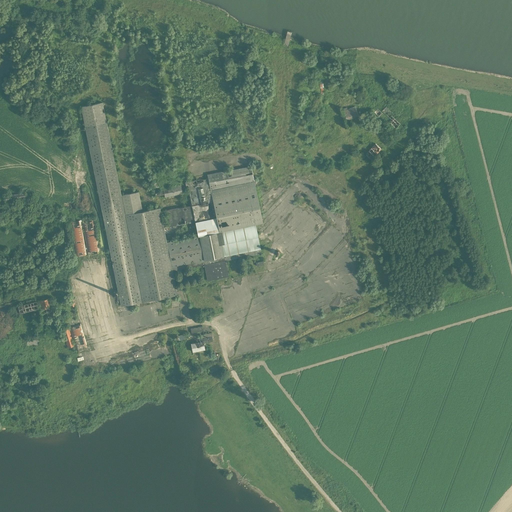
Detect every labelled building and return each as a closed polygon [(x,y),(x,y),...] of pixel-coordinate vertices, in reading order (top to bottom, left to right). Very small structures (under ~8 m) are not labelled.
[(128,304),(177,294),(172,271),(204,265),(207,280),(228,276),(225,260),(261,253),(255,224),(262,222),(254,180),(251,166),(207,175),(208,178),(195,180),(185,182),(185,185),(187,185),(191,205),(179,208),(179,207),(166,210),(170,227),(195,222),(198,236),(166,242),(160,208),(142,212),(138,192),(121,195),(102,102),(81,107),(85,126),(121,306),(128,304)] [(348,120),(359,116),(355,106),(348,109),(347,107),(343,108),(344,110),(348,120)] [(391,121),(390,123),(396,128),(397,128),(398,127),(398,126),(400,123),(391,115),(394,113),(386,106),(382,111),(389,117),(389,118),(391,121)] [(380,117),(383,113),(377,108),(374,112),(380,117)] [(372,159),(381,148),(375,143),(366,154),(372,159)] [(156,192),(155,193),(156,196),(164,194),(165,197),(183,194),(181,185),(163,188),(163,191),(156,192)] [(27,192),(5,195),(6,201),(28,197),(27,192)] [(93,217),(81,220),(87,254),(99,252),(93,217)] [(75,256),(87,254),(81,220),(69,222),(75,256)] [(53,309),(52,309),(52,307),(50,297),(39,300),(42,312),(43,318),(45,319),(47,318),(48,317),(50,316),(51,317),(53,317),(54,315),(53,312),(54,312),(53,309)] [(36,301),(15,307),(16,314),(38,308),(36,301)] [(76,351),(88,347),(84,336),(81,323),(69,327),(72,336),(76,351)] [(191,333),(203,331),(202,325),(190,328),(191,333)] [(67,348),(74,346),(71,336),(69,327),(62,329),(64,336),(67,348)] [(203,334),(204,338),(199,339),(200,341),(191,343),(192,351),(205,349),(203,343),(213,341),(212,337),(213,337),(212,332),(203,334)]
